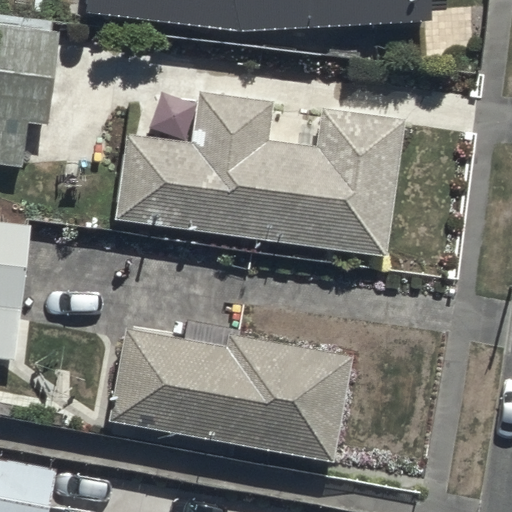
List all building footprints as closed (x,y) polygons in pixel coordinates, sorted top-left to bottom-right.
[(82,0),(82,2),(240,24),(427,13),(426,0),(82,0)] [(25,124),(43,126),(55,21),(0,15),(0,167),(20,170),(25,124)] [(120,140),(108,224),(382,260),(400,125),(319,114),(314,148),(267,142),(272,106),(193,95),(186,149),(120,140)] [(0,362),(14,364),(27,229),(0,226),(0,362)] [(122,333),(106,422),(330,464),(350,358),(229,335),(225,352),(122,333)] [(48,511),(55,474),(0,463),(0,511),(48,511)]
